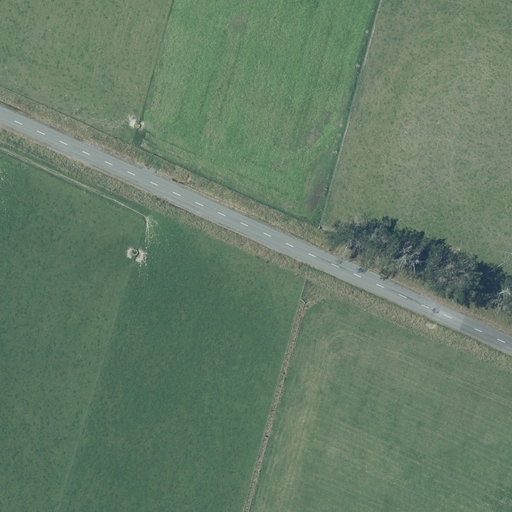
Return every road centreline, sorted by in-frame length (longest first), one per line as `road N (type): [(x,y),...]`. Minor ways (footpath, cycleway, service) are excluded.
road 1 (unclassified): [(0,114),(511,345)]
road 2 (track): [(0,146),(144,211)]
